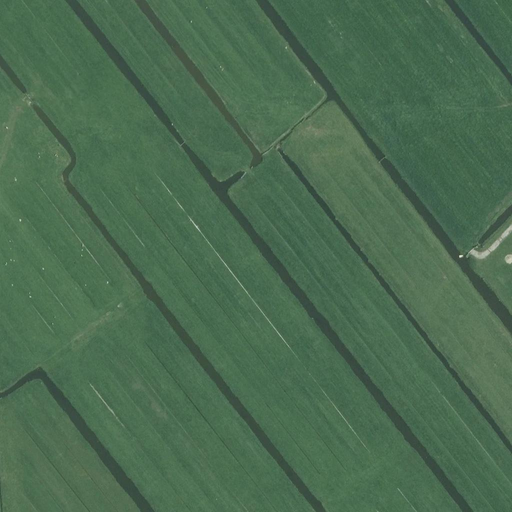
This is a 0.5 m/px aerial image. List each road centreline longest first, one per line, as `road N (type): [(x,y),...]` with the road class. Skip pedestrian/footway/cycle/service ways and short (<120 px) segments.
road 1 (track): [(185,143),(250,177),(271,165),(266,152),(289,126),(325,132),(378,162)]
road 2 (track): [(0,164),(32,97),(172,152),(179,148)]
road 3 (track): [(386,155),(397,155),(477,258),(511,227)]
